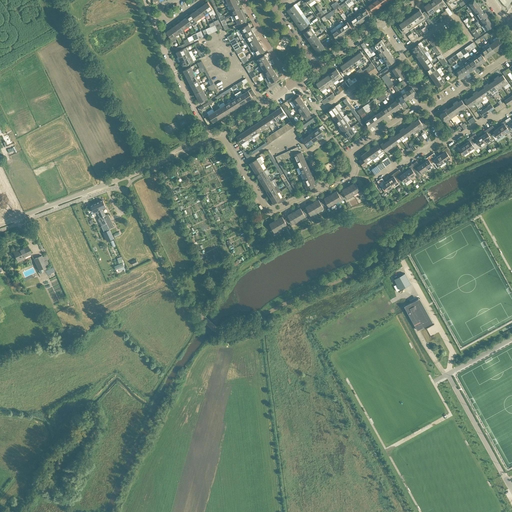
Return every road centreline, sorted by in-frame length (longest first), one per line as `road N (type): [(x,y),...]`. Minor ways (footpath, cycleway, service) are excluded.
road 1 (unclassified): [(0,225),(211,137)]
road 2 (residential): [(445,57),(470,38),(456,17),(402,51),(381,22)]
road 3 (residential): [(324,187),(267,209),(220,132)]
road 4 (residential): [(429,107),(414,107),(353,150),(353,173),(324,187)]
road 5 (residential): [(211,137),(152,20)]
